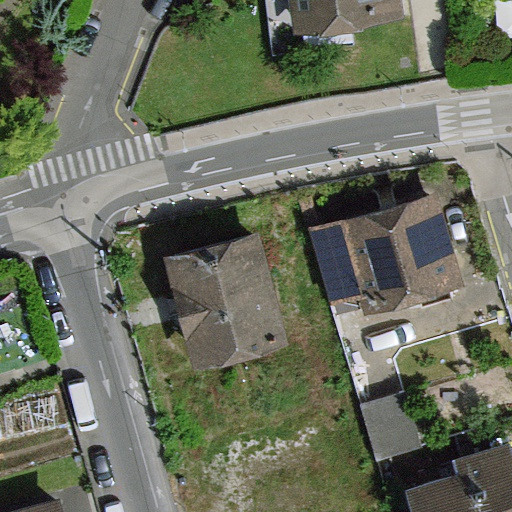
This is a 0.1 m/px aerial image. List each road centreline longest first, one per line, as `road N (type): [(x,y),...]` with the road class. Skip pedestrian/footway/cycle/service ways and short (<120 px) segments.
road 1 (residential): [(491,117),(264,156),(90,200)]
road 2 (residential): [(58,208),(146,511)]
road 3 (residential): [(129,0),(82,127),(90,200)]
